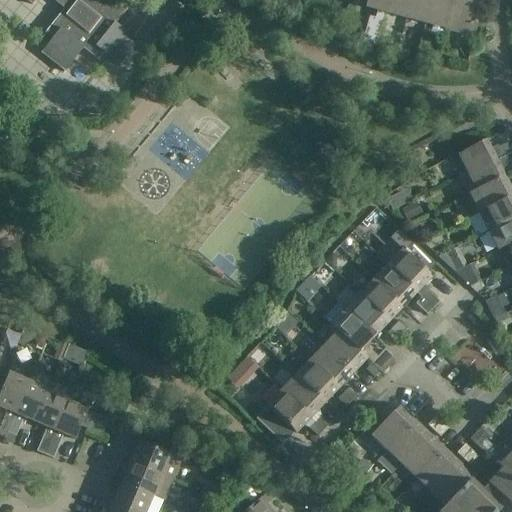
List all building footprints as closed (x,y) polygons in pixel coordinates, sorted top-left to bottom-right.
[(26,0),(33,5),(36,0),(53,0),(65,9),(45,34),(52,40),(41,54),(65,73),(83,50),(100,63),(107,55),(120,66),(139,43),(116,24),(135,0),(26,0)] [(385,14),(389,0),(367,0),(365,9),(385,14)] [(405,20),(410,0),(389,0),(385,14),(405,20)] [(410,0),(405,20),(424,25),(431,0),(410,0)] [(444,31),(452,0),(431,0),(424,25),(444,31)] [(475,0),(452,0),(444,31),(473,39),(477,27),(469,25),(475,0)] [(450,160),(460,178),(495,160),(486,141),(450,160)] [(505,178),(495,160),(460,178),(469,197),(505,178)] [(478,215),(511,197),(511,192),(505,178),(469,197),(458,202),(467,220),(478,215)] [(393,212),(412,202),(407,190),(387,201),(393,212)] [(488,233),(511,220),(511,197),(478,215),(488,233)] [(406,221),(417,216),(412,205),(401,210),(406,221)] [(497,252),(506,247),(511,243),(511,220),(488,233),(497,252)] [(417,294),(432,278),(403,251),(388,266),(417,294)] [(332,269),(336,265),(336,258),(331,253),(324,261),(332,269)] [(374,281),(403,308),(417,294),(388,266),(374,281)] [(309,276),(300,285),(312,296),(320,287),(309,276)] [(360,296),(389,323),(403,308),(374,281),(360,296)] [(421,298),(429,306),(435,300),(427,292),(421,298)] [(389,323),(360,296),(346,310),(375,338),(389,323)] [(429,306),(421,298),(414,304),(423,313),(429,306)] [(324,318),(338,332),(380,372),(386,367),(390,371),(398,362),(385,349),(377,358),(371,352),(373,350),(368,345),(375,338),(346,310),(338,303),(324,318)] [(282,321),(281,322),(279,324),(276,328),(285,336),(297,324),(288,315),(282,321)] [(393,327),(401,335),(406,330),(398,322),(393,327)] [(401,335),(393,327),(387,334),(395,342),(401,335)] [(380,372),(338,332),(324,347),(353,374),(367,360),(371,364),(365,371),(373,378),(379,372),(379,373),(380,372)] [(44,349),(49,338),(37,333),(34,340),(37,346),(43,349),(44,349)] [(457,335),(449,336),(450,352),(463,352),(465,377),(482,376),(480,343),(457,344),(457,335)] [(71,363),(76,349),(68,346),(63,359),(71,363)] [(310,362),(339,389),(353,374),(324,347),(310,362)] [(495,378),(508,373),(498,350),(485,355),(495,378)] [(296,376),(325,403),(339,389),(310,362),(296,376)] [(248,380),(256,371),(248,363),(239,372),(248,380)] [(24,419),(36,424),(55,379),(35,371),(29,384),(16,416),(8,434),(16,438),(24,419)] [(0,438),(5,440),(8,434),(16,416),(29,384),(9,375),(0,396),(0,408),(7,412),(0,429),(0,438)] [(325,403),(296,376),(282,391),(323,431),(329,425),(316,413),(325,403)] [(45,457),(55,432),(74,388),(55,379),(36,424),(47,429),(37,453),(45,457)] [(64,436),(76,441),(95,397),(74,388),(55,432),(45,457),(54,460),(64,436)] [(348,388),(343,393),(351,401),(357,396),(348,388)] [(296,434),(304,425),(317,437),(323,431),(282,391),(267,407),(268,407),(256,420),(283,445),(295,433),(296,434)] [(345,408),(351,401),(343,393),(337,400),(345,408)] [(366,431),(388,452),(416,423),(401,408),(381,429),(375,422),(366,431)] [(108,421),(88,412),(82,428),(102,435),(108,421)] [(434,433),(442,424),(435,417),(427,426),(434,433)] [(402,466),(430,437),(416,423),(388,452),(402,466)] [(442,424),(434,433),(439,438),(448,430),(442,424)] [(484,426),(476,434),(484,441),(491,433),(484,426)] [(416,480),(445,451),(430,437),(402,466),(416,480)] [(139,444),(130,465),(172,483),(183,458),(170,452),(168,457),(139,444)] [(463,461),(471,452),(465,445),(456,454),(463,461)] [(431,494),(459,465),(445,451),(416,480),(431,494)] [(471,452),(463,461),(469,467),(477,458),(471,452)] [(511,454),(499,468),(504,472),(511,479),(511,454)] [(362,461),(352,470),(360,478),(370,468),(362,461)] [(122,485),(153,498),(154,497),(165,502),(172,483),(130,465),(122,485)] [(459,465),(431,494),(446,508),(470,484),(475,480),(459,465)] [(511,511),(511,479),(504,472),(481,494),(470,484),(446,508),(442,511),(511,511)] [(113,505),(129,511),(147,511),(153,498),(122,485),(113,505)] [(202,496),(214,501),(218,492),(206,487),(202,496)] [(271,511),(264,504),(268,500),(266,496),(247,511),(271,511)]
